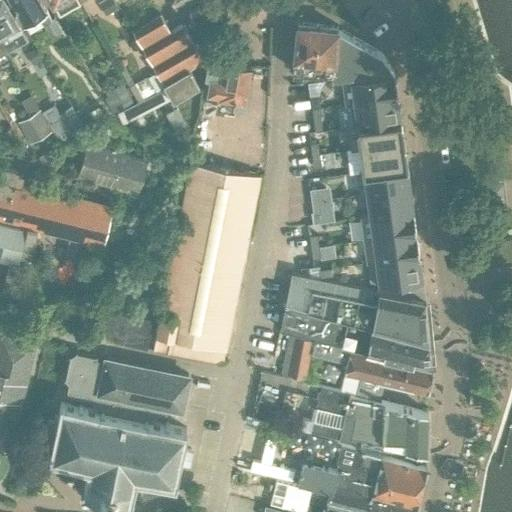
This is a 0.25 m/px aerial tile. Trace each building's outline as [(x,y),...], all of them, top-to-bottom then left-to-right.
[(0,0),(0,39),(4,47),(15,42),(17,45),(27,39),(4,0),(0,0)] [(38,14),(43,23),(45,27),(50,25),(57,36),(64,32),(54,16),(51,18),(40,0),(9,0),(23,22),(38,14)] [(52,0),(53,0),(59,11),(78,0),(52,0)] [(114,0),(100,0),(98,2),(106,14),(118,7),(114,0)] [(171,0),(177,10),(195,0),(171,0)] [(165,87),(117,112),(122,123),(171,97),(172,99),(173,99),(188,90),(197,85),(187,67),(192,64),(196,72),(204,67),(200,60),(203,58),(183,22),(170,29),(160,13),(132,29),(156,70),(147,75),(129,85),(137,100),(156,90),(164,85),(165,87)] [(331,77),(394,71),(382,51),(336,25),(297,21),(292,64),(293,64),(293,68),(298,69),(298,64),(332,68),(331,77)] [(37,46),(27,52),(34,63),(43,57),(37,46)] [(250,64),(224,59),(223,66),(206,63),(204,75),(209,76),(206,90),(218,92),(215,106),(231,109),(232,103),(241,105),(242,99),(243,99),(250,64)] [(394,72),(341,79),(344,104),(349,103),(349,102),(397,95),(394,72)] [(107,95),(103,97),(112,112),(115,110),(133,100),(123,82),(105,91),(107,95)] [(29,114),(17,121),(21,128),(27,137),(30,142),(52,128),(40,108),(32,94),(21,100),(29,114)] [(318,94),(310,95),(312,107),(319,106),(318,94)] [(397,95),(349,102),(349,103),(352,124),(400,117),(397,95)] [(72,137),(85,129),(85,128),(78,117),(71,104),(57,112),(72,137)] [(319,106),(312,107),(315,130),(322,129),(319,106)] [(176,107),(165,113),(175,130),(186,124),(176,107)] [(89,111),(78,117),(85,128),(95,122),(89,111)] [(352,124),(347,124),(350,147),(403,140),(400,117),(352,124)] [(12,125),(3,131),(10,144),(20,139),(16,131),(12,125)] [(88,140),(78,174),(126,188),(135,154),(88,140)] [(317,140),(309,141),(311,153),(319,152),(317,140)] [(350,147),(347,148),(350,172),(358,171),(358,169),(406,163),(403,140),(350,147)] [(319,152),(311,153),(312,165),(320,164),(319,152)] [(190,159),(153,348),(214,360),(223,355),(259,172),(190,159)] [(406,163),(358,169),(358,171),(361,193),(366,193),(366,191),(409,185),(406,163)] [(0,219),(26,225),(19,253),(30,255),(37,228),(85,240),(78,267),(96,272),(96,270),(102,247),(105,238),(114,205),(21,182),(22,176),(16,175),(18,168),(2,165),(0,173),(0,219)] [(477,182),(480,206),(502,204),(499,180),(477,182)] [(409,185),(366,191),(366,193),(369,213),(369,214),(413,208),(409,185)] [(317,186),(309,187),(310,199),(318,198),(317,186)] [(318,198),(310,199),(312,211),(320,210),(318,198)] [(369,213),(359,215),(363,238),(416,230),(413,208),(369,214),(369,213)] [(416,230),(363,238),(366,262),(375,261),(375,259),(419,253),(416,230)] [(316,232),(308,233),(310,245),(318,244),(316,232)] [(105,238),(102,247),(111,249),(113,240),(105,238)] [(318,244),(310,245),(312,257),(320,256),(318,244)] [(419,253),(375,259),(375,261),(379,287),(425,297),(419,253)] [(331,265),(319,267),(320,275),(332,273),(331,265)] [(291,270),(288,285),(427,319),(425,298),(425,297),(379,287),(379,288),(354,283),(324,277),(291,270)] [(428,341),(427,319),(288,285),(284,301),(428,341)] [(279,326),(315,335),(351,344),(430,364),(428,341),(284,301),(279,326)] [(153,320),(102,306),(95,334),(146,346),(153,320)] [(0,424),(11,428),(26,368),(34,341),(0,331),(0,424)] [(296,334),(288,373),(306,377),(311,352),(341,360),(342,356),(347,357),(344,371),(361,375),(357,393),(373,397),(379,398),(383,381),(407,387),(427,392),(433,366),(428,365),(414,361),(350,346),(351,344),(315,335),(314,338),(296,334)] [(105,355),(102,368),(97,367),(98,362),(100,361),(95,353),(93,354),(77,351),(76,349),(68,353),(69,355),(65,376),(63,377),(67,384),(66,390),(69,394),(91,399),(96,407),(96,409),(61,401),(56,420),(47,418),(44,432),(48,433),(53,434),(49,453),(88,462),(82,490),(129,501),(136,472),(174,480),(178,461),(186,462),(189,448),(181,447),(185,426),(152,420),(157,412),(160,413),(162,416),(164,415),(163,414),(168,411),(169,412),(170,411),(169,409),(170,406),(181,408),(187,373),(105,355)] [(317,406),(311,430),(350,439),(351,434),(360,437),(381,441),(400,446),(426,451),(428,409),(373,397),(357,393),(322,385),(317,406)] [(257,399),(254,415),(273,419),(277,404),(257,399)] [(302,458),(296,480),(331,489),(370,500),(367,510),(374,511),(413,511),(426,465),(381,453),(342,442),(336,467),(302,458)] [(252,473),(246,497),(304,511),(307,499),(310,489),(252,473)] [(331,489),(328,500),(367,510),(370,500),(331,489)] [(307,499),(304,511),(361,511),(328,503),(327,505),(307,499)] [(265,503),(262,511),(295,511),(291,510),(265,503)]
